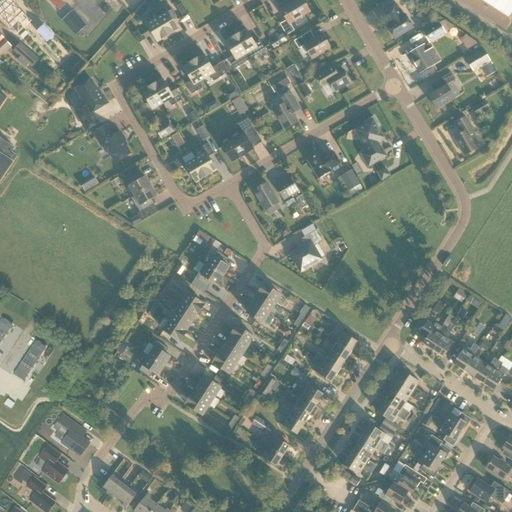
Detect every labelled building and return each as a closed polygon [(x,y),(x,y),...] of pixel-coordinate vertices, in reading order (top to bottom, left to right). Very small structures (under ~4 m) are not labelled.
[(0,0),(0,16),(11,29),(26,15),(12,0),(0,0)] [(119,11),(123,5),(116,0),(107,0),(106,2),(119,11)] [(280,24),(287,35),(295,30),(290,23),(310,12),(302,0),(296,0),(288,5),(288,4),(281,8),(287,19),(280,24)] [(511,0),(460,0),(506,30),(511,20),(511,0)] [(395,2),(383,10),(391,23),(387,25),(395,39),(414,28),(405,14),(403,15),(395,2)] [(188,14),(182,3),(177,6),(183,17),(188,14)] [(157,18),(168,36),(174,32),(178,29),(173,19),(177,17),(173,9),(168,12),(168,11),(157,18)] [(72,12),(63,20),(76,34),(85,26),(72,12)] [(162,40),(168,36),(157,18),(147,24),(157,42),(162,39),(162,40)] [(450,23),(449,24),(446,20),(442,23),(447,30),(453,27),(450,23)] [(423,31),(430,43),(446,33),(439,21),(423,31)] [(47,42),(54,35),(44,24),(37,31),(47,42)] [(144,40),(138,29),(133,32),(139,43),(144,40)] [(242,31),(236,35),(248,55),(250,59),(261,53),(266,50),(260,39),(255,42),(252,38),(247,29),(242,32),(242,31)] [(0,57),(12,47),(0,33),(0,57)] [(270,41),(274,48),(289,40),(285,33),(270,41)] [(331,48),(323,34),(311,41),(306,33),(294,41),(299,48),(304,45),(312,59),(331,48)] [(470,33),(462,38),(470,49),(478,43),(470,33)] [(230,39),(226,42),(230,49),(233,55),(228,58),(234,69),(239,66),(245,63),(250,59),(248,55),(236,35),(230,39)] [(14,51),(33,67),(39,59),(20,43),(14,51)] [(420,73),(441,60),(433,47),(428,50),(424,44),(409,54),(420,73)] [(475,58),(481,67),(486,77),(496,71),(484,52),(475,58)] [(194,60),(204,78),(210,75),(214,81),(224,75),(218,64),(213,67),(205,54),(200,57),(200,56),(194,60)] [(199,82),(204,78),(194,60),(188,64),(183,67),(191,80),(186,83),(192,94),(202,88),(199,82)] [(351,82),(343,69),(338,73),(334,66),(316,76),(323,88),(329,84),(334,92),(351,82)] [(270,80),(276,92),(293,83),(287,72),(270,80)] [(429,95),(437,109),(455,98),(447,84),(456,79),(451,72),(438,80),(442,87),(429,95)] [(249,79),(253,85),(263,80),(259,74),(249,79)] [(152,85),(163,103),(169,99),(172,106),(183,99),(176,89),(171,92),(163,79),(159,81),(158,81),(152,85)] [(86,106),(76,112),(86,129),(98,122),(92,112),(108,103),(104,95),(102,97),(92,80),(76,89),(86,106)] [(304,83),(298,86),(304,97),(311,93),(304,83)] [(152,109),(163,103),(152,85),(146,88),(146,89),(142,91),(152,109)] [(224,95),(228,101),(238,95),(235,89),(224,95)] [(302,110),(291,91),(279,98),(283,104),(272,111),(277,120),(278,119),(284,129),(298,121),(294,114),(302,110)] [(0,181),(0,182),(16,157),(18,155),(16,154),(12,152),(15,148),(0,137),(0,109),(7,98),(0,93),(0,181)] [(232,101),(240,114),(248,109),(240,96),(232,101)] [(472,107),(477,116),(486,111),(485,109),(489,107),(486,100),(472,107)] [(205,108),(208,113),(219,107),(215,102),(205,108)] [(192,121),(198,118),(194,111),(188,115),(192,121)] [(362,154),(369,165),(386,155),(377,141),(383,137),(377,126),(379,125),(374,116),(365,122),(367,124),(356,130),(368,151),(362,154)] [(475,132),(466,116),(455,122),(462,133),(454,138),(465,156),(484,144),(476,131),(475,132)] [(241,135),(223,146),(232,161),(253,148),(247,137),(256,132),(249,118),(235,126),(241,135)] [(156,128),(162,139),(176,131),(169,120),(156,128)] [(106,125),(93,132),(101,145),(104,144),(110,155),(111,154),(116,162),(130,153),(123,141),(125,140),(120,132),(112,136),(106,125)] [(209,137),(202,126),(199,128),(205,139),(209,137)] [(193,153),(196,158),(207,176),(213,173),(212,172),(217,169),(210,157),(215,154),(209,144),(193,153)] [(324,158),(320,153),(308,160),(319,178),(331,171),(330,169),(340,163),(334,152),(324,158)] [(170,163),(174,170),(185,164),(181,157),(170,163)] [(200,180),(207,176),(196,158),(185,164),(196,182),(200,179),(200,180)] [(358,163),(352,166),(355,171),(360,168),(358,163)] [(390,174),(385,167),(377,171),(382,179),(390,174)] [(340,177),(349,191),(353,189),(360,184),(356,177),(352,170),(340,177)] [(135,195),(151,186),(145,176),(140,179),(137,174),(126,181),(135,195)] [(87,191),(100,183),(96,176),(83,184),(87,191)] [(119,177),(111,182),(113,187),(122,182),(119,177)] [(277,186),(284,198),(298,190),(291,178),(277,186)] [(278,202),(267,183),(255,190),(266,209),(267,209),(270,214),(280,208),(277,203),(278,202)] [(151,186),(135,195),(132,197),(140,212),(154,204),(152,199),(157,196),(151,186)] [(139,215),(131,219),(134,225),(143,221),(139,215)] [(282,231),(285,236),(292,232),(289,227),(282,231)] [(291,253),(300,268),(301,271),(311,265),(313,265),(317,262),(318,261),(321,259),(314,246),(323,241),(316,230),(301,239),(304,245),(291,253)] [(209,237),(199,231),(194,240),(200,244),(203,240),(206,242),(209,237)] [(338,245),(341,251),(347,248),(344,242),(338,245)] [(208,266),(223,276),(229,267),(224,263),(228,258),(217,252),(208,266)] [(180,260),(185,263),(190,256),(185,253),(180,260)] [(223,276),(208,266),(205,264),(195,278),(209,287),(212,282),(217,285),(223,276)] [(259,294),(275,305),(276,303),(281,306),(285,300),(280,297),(281,295),(265,284),(258,294),(259,294)] [(467,294),(459,288),(456,293),(465,298),(467,294)] [(182,303),(197,313),(198,314),(205,304),(188,293),(182,303)] [(253,303),(269,314),(275,305),(259,294),(253,303)] [(176,312),(192,322),(197,313),(182,303),(176,312)] [(268,325),(273,317),(269,314),(253,303),(247,312),(263,323),(264,322),(268,325)] [(467,312),(461,309),(457,314),(463,318),(467,312)] [(186,331),(192,322),(176,312),(170,320),(186,331)] [(503,330),(511,318),(506,314),(502,319),(503,319),(498,327),(503,330)] [(187,331),(186,331),(170,320),(164,330),(180,341),(187,331)] [(474,334),(481,323),(476,320),(469,330),(474,334)] [(148,328),(155,333),(160,326),(152,321),(148,328)] [(258,330),(261,325),(255,321),(252,326),(258,330)] [(448,327),(443,324),(438,332),(433,329),(435,326),(427,321),(419,333),(426,338),(423,343),(433,350),(443,335),(448,327)] [(0,322),(0,341),(9,328),(0,322)] [(232,336),(248,346),(255,335),(238,324),(231,335),(232,336)] [(443,335),(433,350),(443,357),(453,342),(447,338),(450,333),(452,330),(451,330),(448,327),(443,335)] [(358,341),(343,331),(339,337),(331,332),(328,337),(351,351),(358,341)] [(226,345),(242,355),(248,346),(232,336),(226,345)] [(344,361),(351,351),(328,337),(325,341),(333,346),(329,352),(344,361)] [(149,356),(164,366),(171,356),(166,353),(169,348),(155,339),(152,344),(155,346),(149,356)] [(480,347),(486,351),(491,343),(484,339),(480,347)] [(501,345),(506,349),(510,342),(505,339),(501,345)] [(32,344),(12,374),(22,381),(43,351),(32,344)] [(464,370),(479,347),(474,344),(469,352),(463,348),(453,363),(464,370)] [(236,364),(242,355),(226,345),(220,353),(236,364)] [(474,376),(484,361),(478,358),(483,350),(479,347),(464,370),(474,376)] [(338,371),(344,361),(329,352),(326,357),(318,352),(315,357),(338,371)] [(236,364),(220,353),(213,362),(230,373),(236,364)] [(292,365),(296,360),(287,354),(284,360),(292,365)] [(158,375),(164,366),(149,356),(140,370),(150,377),(153,372),(158,375)] [(331,382),(338,371),(315,357),(312,361),(320,366),(316,372),(331,382)] [(484,383),(499,360),(494,357),(489,365),(484,361),(474,376),(484,383)] [(499,360),(484,383),(494,390),(504,375),(506,376),(510,370),(502,365),(503,363),(499,360)] [(291,373),(304,382),(308,376),(295,367),(291,373)] [(398,382),(421,397),(425,399),(428,395),(416,387),(420,381),(405,371),(398,382)] [(270,376),(265,384),(271,388),(276,381),(270,376)] [(199,385),(215,396),(221,387),(205,377),(199,385)] [(418,401),(421,397),(398,382),(391,392),(406,402),(410,396),(418,401)] [(265,384),(260,391),(266,396),(271,388),(265,384)] [(294,389),(317,404),(323,394),(308,384),(305,390),(297,385),(294,389)] [(210,404),(215,396),(199,385),(194,394),(210,404)] [(310,414),(317,404),(294,389),(291,393),(299,399),(295,404),(310,414)] [(403,407),(406,402),(391,392),(385,402),(408,417),(410,412),(403,407)] [(210,404),(194,394),(193,393),(186,404),(203,415),(210,404)] [(435,406),(440,409),(444,403),(439,399),(435,406)] [(408,417),(385,402),(378,412),(386,417),(393,422),(397,416),(405,421),(408,417)] [(304,424),(310,414),(295,404),(291,410),(284,405),(281,409),(304,424)] [(297,434),(304,424),(281,409),(278,414),(286,419),(282,425),(297,434)] [(445,421),(461,431),(466,423),(467,424),(471,418),(461,412),(458,417),(450,412),(445,421)] [(429,413),(422,424),(428,427),(435,417),(429,413)] [(78,454),(87,442),(77,434),(80,429),(61,415),(52,427),(65,437),(61,442),(78,454)] [(252,423),(268,434),(273,427),(257,416),(252,423)] [(386,417),(382,423),(395,431),(398,426),(393,422),(386,417)] [(444,422),(442,420),(439,421),(436,425),(437,427),(440,429),(439,430),(446,435),(443,440),(453,446),(457,441),(455,440),(461,431),(445,421),(444,422)] [(382,423),(378,429),(392,438),(396,432),(382,423)] [(370,424),(364,434),(379,444),(387,449),(389,445),(388,444),(392,438),(378,429),(370,424)] [(237,440),(240,435),(234,432),(231,437),(237,440)] [(364,434),(357,444),(372,454),(376,448),(384,454),(387,449),(379,444),(364,434)] [(441,443),(442,442),(432,435),(427,442),(431,444),(425,453),(441,463),(446,454),(448,455),(451,450),(441,443)] [(260,441),(283,456),(290,445),(275,436),(271,442),(263,436),(260,441)] [(503,447),(511,453),(511,458),(511,460),(511,437),(510,436),(503,447)] [(276,466),(283,456),(260,441),(257,445),(265,450),(261,456),(276,466)] [(396,447),(401,451),(404,445),(399,442),(396,447)] [(408,446),(419,453),(420,450),(410,443),(408,446)] [(368,460),(372,454),(357,444),(351,455),(374,469),(376,465),(368,460)] [(38,456),(40,457),(47,462),(41,470),(58,483),(60,480),(61,481),(64,480),(67,477),(66,474),(65,473),(67,470),(54,461),(59,454),(46,445),(38,456)] [(435,471),(441,463),(425,453),(419,462),(423,464),(420,469),(433,478),(437,472),(435,471)] [(371,474),(374,469),(351,455),(344,465),(359,475),(363,469),(371,474)] [(486,468),(503,480),(511,468),(493,457),(486,468)] [(384,475),(390,466),(385,463),(379,472),(384,475)] [(427,478),(420,474),(415,471),(405,464),(399,473),(403,476),(398,483),(399,483),(397,485),(402,489),(403,486),(409,490),(413,492),(420,481),(423,483),(427,478)] [(20,467),(12,478),(20,484),(23,480),(25,482),(31,475),(20,467)] [(340,474),(349,480),(352,476),(343,470),(340,474)] [(151,476),(142,471),(139,476),(147,482),(151,476)] [(110,495),(120,482),(112,475),(103,487),(108,490),(106,492),(110,495)] [(44,511),(46,511),(55,502),(41,492),(45,486),(33,476),(25,486),(34,492),(28,500),(44,511)] [(356,484),(357,485),(360,480),(358,478),(354,476),(352,478),(350,481),(356,484)] [(491,487),(478,479),(470,491),(486,502),(491,495),(503,503),(510,492),(495,482),(491,487)] [(120,499),(128,488),(120,482),(110,495),(114,498),(115,496),(120,499)] [(402,489),(397,485),(393,483),(388,490),(385,488),(379,497),(390,503),(393,498),(401,503),(407,492),(409,490),(403,486),(402,489)] [(128,488),(120,499),(124,502),(122,505),(126,508),(137,494),(128,488)] [(174,504),(180,496),(175,492),(169,500),(174,504)] [(151,511),(157,504),(149,498),(151,496),(147,493),(134,510),(136,511),(151,511)] [(359,500),(356,505),(366,511),(367,511),(395,511),(397,511),(381,501),(376,509),(371,505),(370,506),(359,500)] [(180,509),(183,511),(186,511),(191,506),(186,502),(180,509)] [(483,511),(485,510),(473,502),(470,507),(463,503),(457,511),(483,511)]
